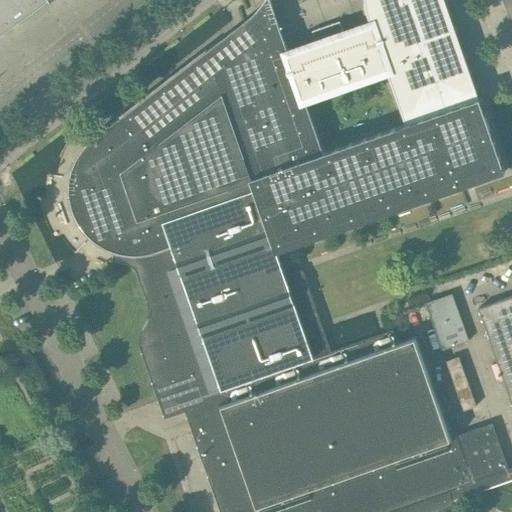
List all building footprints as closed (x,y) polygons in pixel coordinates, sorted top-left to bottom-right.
[(0,0),(0,35),(47,0),(0,0)] [(161,218),(254,185),(277,252),(486,178),(489,186),(508,179),(485,114),(487,113),(447,0),(362,0),(363,1),(363,5),(364,9),(365,13),(367,13),(372,26),(344,35),(339,21),(312,31),(317,45),(289,54),(270,0),(265,0),(263,2),(260,6),(257,9),(254,12),(251,16),(248,19),(244,21),(93,138),(84,149),(82,147),(81,148),(83,149),(80,154),(75,164),(71,177),(69,177),(69,178),(71,179),(71,193),(74,209),(81,223),(91,235),(89,237),(90,238),(92,236),(104,244),(118,250),(133,251),(143,250),(157,247),(170,243),(161,218)] [(285,274),(277,252),(254,185),(161,218),(170,243),(157,247),(143,250),(133,251),(118,250),(116,260),(123,262),(125,263),(128,264),(130,265),(132,266),(133,268),(135,270),(136,272),(137,274),(146,300),(147,303),(148,306),(148,310),(148,313),(147,316),(146,319),(145,322),(142,328),(141,330),(140,333),(139,336),(139,339),(139,342),(140,345),(140,348),(165,418),(185,411),(220,511),(437,511),(454,506),(452,501),(511,480),(511,467),(509,469),(493,423),(449,438),(414,339),(398,344),(393,330),(332,351),(302,268),(285,274)] [(469,340),(452,293),(426,302),(442,349),(469,340)] [(511,511),(511,296),(478,308),(511,404),(511,511)] [(473,397),(459,356),(446,361),(461,401),(473,397)]
